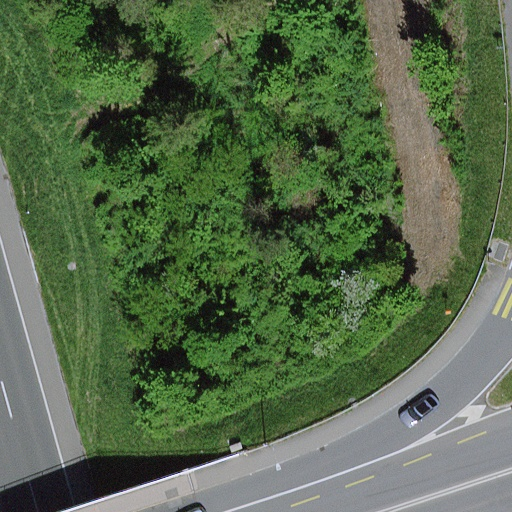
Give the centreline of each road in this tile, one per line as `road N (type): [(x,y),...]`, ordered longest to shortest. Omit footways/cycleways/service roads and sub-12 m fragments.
road 1 (motorway): [(511,319),(482,366),(391,436),(240,511)]
road 2 (motorway): [(35,511),(0,382)]
road 3 (primary): [(511,470),(387,511)]
